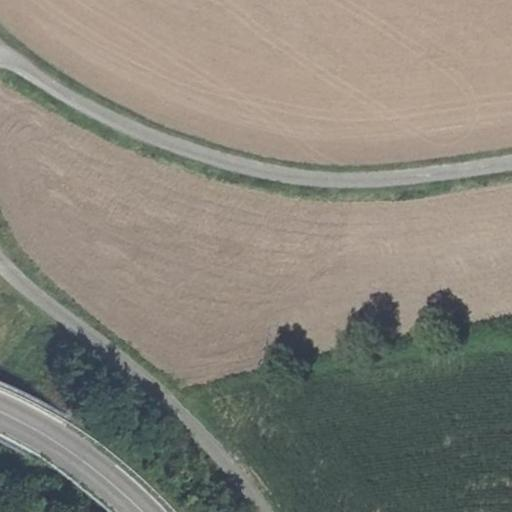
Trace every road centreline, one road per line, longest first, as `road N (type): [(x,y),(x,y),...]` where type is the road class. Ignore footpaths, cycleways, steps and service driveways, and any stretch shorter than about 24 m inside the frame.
road 1 (track): [(511,155),(386,175),(323,176),(257,164),(132,124),(0,52)]
road 2 (unclassified): [(0,256),(202,434),(264,511)]
road 3 (primary): [(0,415),(52,442),(136,511)]
